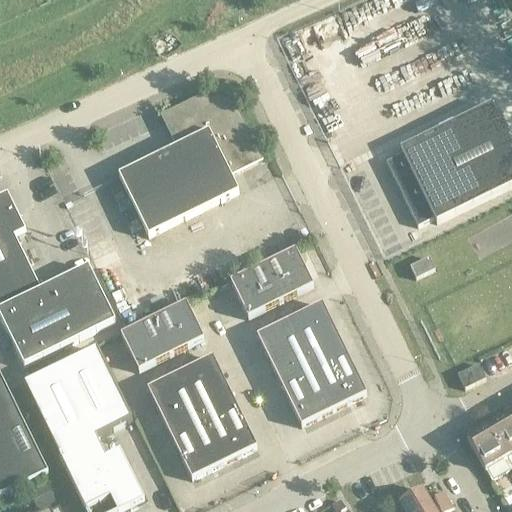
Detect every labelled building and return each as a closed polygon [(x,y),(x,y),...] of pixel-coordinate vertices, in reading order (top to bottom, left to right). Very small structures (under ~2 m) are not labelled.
[(239,197),(229,176),(235,173),(236,173),(258,162),(238,121),(236,117),(233,114),(229,110),(226,108),(223,106),(219,105),(215,104),(211,103),(207,103),(203,104),(199,105),(194,106),(165,121),(176,143),(177,143),(180,150),(119,180),(148,241),(239,197)] [(511,189),(511,151),(491,109),(400,153),(402,158),(386,166),(417,230),(434,222),(436,226),(511,189)] [(0,199),(0,245),(14,239),(25,234),(7,196),(0,199)] [(0,313),(41,294),(14,239),(0,245),(0,313)] [(295,254),(264,269),(273,288),(304,272),(295,254)] [(435,273),(429,261),(410,270),(416,282),(435,273)] [(273,288),(264,269),(230,286),(239,304),(273,288)] [(88,271),(41,294),(0,313),(0,321),(24,371),(115,326),(88,271)] [(313,290),(304,272),(273,288),(282,306),(313,290)] [(282,306),(273,288),(239,304),(248,322),(282,306)] [(186,307),(153,323),(162,341),(195,325),(186,307)] [(322,308),(289,324),(298,344),(332,327),(322,308)] [(162,341),(153,323),(121,339),(130,357),(162,341)] [(298,344),(289,324),(257,340),(266,359),(298,344)] [(203,343),(195,325),(162,341),(171,359),(203,343)] [(340,344),(332,327),(298,344),(306,360),(340,344)] [(171,359),(162,341),(130,357),(139,375),(171,359)] [(306,360),(298,344),(266,359),(274,376),(306,360)] [(351,366),(340,344),(306,360),(317,383),(336,374),(351,366)] [(132,425),(97,353),(24,389),(84,511),(130,511),(144,506),(128,473),(129,473),(120,456),(106,463),(96,443),(132,425)] [(317,383),(306,360),(274,376),(285,398),(301,391),(317,383)] [(212,362),(181,377),(190,394),(221,379),(212,362)] [(366,398),(351,366),(336,374),(351,406),(366,398)] [(464,393),(486,382),(480,369),(479,368),(457,378),(464,393)] [(351,406),(336,374),(317,383),(333,415),(351,406)] [(190,394),(181,377),(148,393),(156,411),(190,394)] [(230,397),(221,379),(190,394),(199,412),(230,397)] [(0,501),(48,478),(0,380),(0,501)] [(333,415),(317,383),(301,391),(317,423),(333,415)] [(317,423),(301,391),(285,398),(301,430),(317,423)] [(199,412),(190,394),(156,411),(165,429),(199,412)] [(239,415),(230,397),(199,412),(207,430),(223,423),(239,415)] [(207,430),(199,412),(165,429),(174,447),(191,439),(207,430)] [(256,451),(239,415),(223,423),(241,459),(256,451)] [(511,471),(511,428),(507,420),(487,431),(511,472),(511,471)] [(241,459),(223,423),(207,430),(225,467),(241,459)] [(225,467),(207,430),(191,439),(208,475),(225,467)] [(511,472),(487,431),(467,443),(491,484),(511,472)] [(208,475),(191,439),(174,447),(192,483),(208,475)] [(49,486),(32,495),(40,511),(57,503),(49,486)] [(433,511),(422,493),(392,510),(393,511),(433,511)] [(449,503),(444,495),(434,501),(439,509),(449,503)] [(345,511),(340,503),(332,508),(334,511),(345,511)] [(452,511),(454,511),(449,503),(439,509),(440,511),(452,511)]
